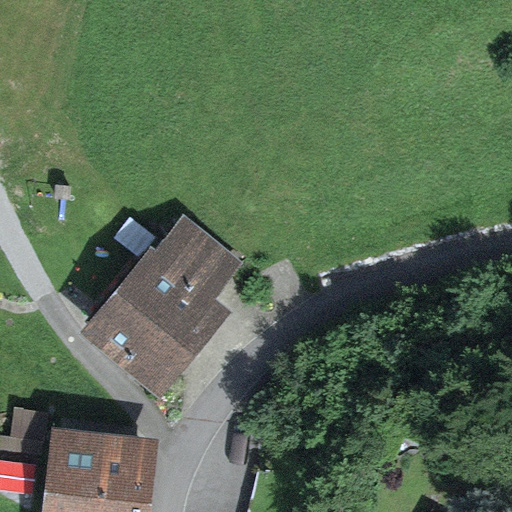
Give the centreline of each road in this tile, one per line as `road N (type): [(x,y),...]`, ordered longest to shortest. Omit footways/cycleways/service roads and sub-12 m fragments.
road 1 (unclassified): [(175,511),(221,396),(281,340),(441,252),(511,237)]
road 2 (track): [(0,195),(78,337),(195,446)]
